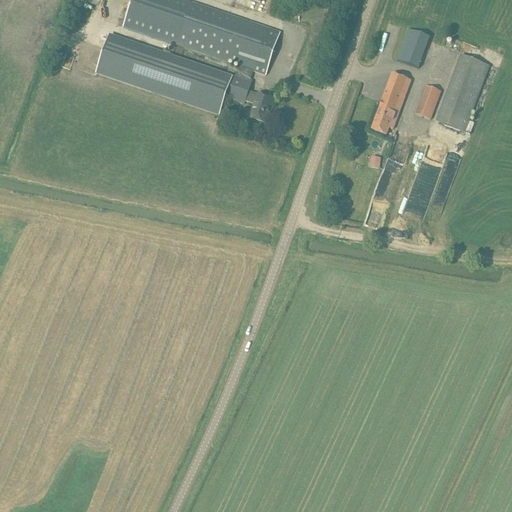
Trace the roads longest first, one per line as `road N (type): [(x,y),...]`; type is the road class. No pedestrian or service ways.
road 1 (tertiary): [(172,511),(292,226),(373,0)]
road 2 (track): [(511,259),(292,226)]
